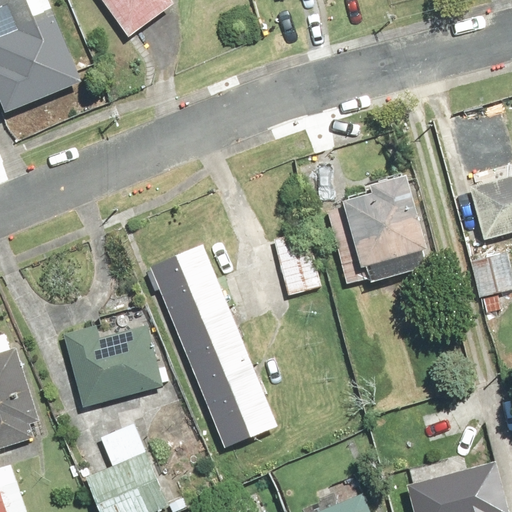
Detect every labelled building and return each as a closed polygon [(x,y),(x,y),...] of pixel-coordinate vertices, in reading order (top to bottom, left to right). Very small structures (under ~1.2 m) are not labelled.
[(43,0),(0,0),(0,17),(3,16),(12,38),(0,42),(0,58),(16,101),(74,79),(43,0)] [(164,0),(91,0),(127,48),(174,13),(164,0)] [(431,274),(403,177),(355,191),(358,203),(319,214),(343,299),(431,274)] [(511,180),(463,193),(478,253),(511,244),(511,180)] [(306,231),(267,245),(287,304),(326,290),(306,231)] [(200,251),(142,275),(218,455),(275,432),(200,251)] [(511,285),(504,254),(468,263),(478,303),(511,294),(511,285)] [(95,328),(55,339),(75,414),(160,391),(143,329),(98,341),(95,328)] [(12,357),(0,360),(0,457),(39,445),(12,357)] [(171,511),(173,511),(135,427),(98,444),(108,467),(78,480),(92,511),(171,511)] [(509,511),(497,466),(403,491),(408,511),(509,511)] [(27,511),(14,478),(0,483),(0,511),(27,511)] [(368,511),(364,499),(327,511),(368,511)]
